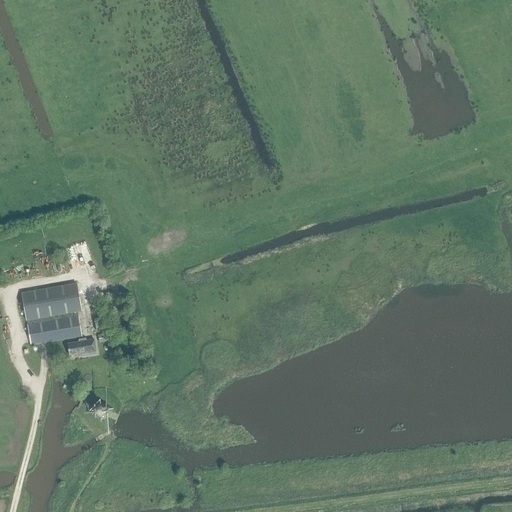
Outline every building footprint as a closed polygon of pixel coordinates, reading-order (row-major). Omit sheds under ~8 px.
[(81,311),(75,284),(21,294),(31,346),(46,343),(82,337),(78,311),(81,311)] [(96,331),(102,330),(100,318),(94,319),(96,331)] [(95,336),(96,342),(107,340),(106,334),(95,336)] [(79,343),(68,344),(70,356),(81,354),(82,357),(89,355),(88,354),(94,353),(92,342),(86,343),(86,339),(79,340),(79,343)] [(94,418),(100,421),(106,418),(109,412),(107,406),(101,403),(94,405),(91,411),(94,418)]
